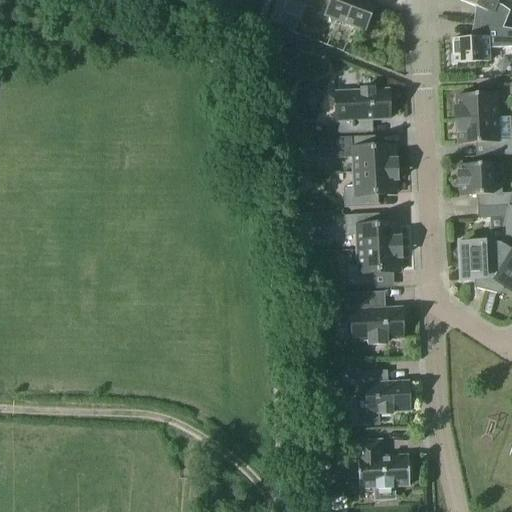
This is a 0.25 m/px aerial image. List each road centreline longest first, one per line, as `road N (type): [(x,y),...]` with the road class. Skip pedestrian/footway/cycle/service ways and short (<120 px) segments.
road 1 (track): [(279,511),(196,413),(0,404)]
road 2 (residential): [(431,304),(418,0)]
road 3 (residential): [(458,511),(438,422),(431,304)]
